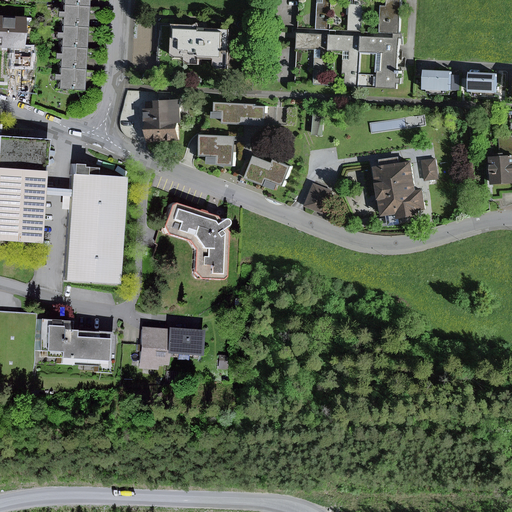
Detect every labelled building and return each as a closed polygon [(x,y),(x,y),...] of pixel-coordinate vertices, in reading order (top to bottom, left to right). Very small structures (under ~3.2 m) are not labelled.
[(335,0),(304,0),(303,28),(335,29),(335,0)] [(368,0),(335,0),(335,29),(367,31),(368,0)] [(368,0),(367,31),(398,32),(405,33),(406,0),(368,0)] [(90,6),(64,5),(63,12),(59,12),(59,16),(63,17),(63,26),(89,27),(90,6)] [(26,47),(28,18),(0,16),(0,45),(14,46),(26,47)] [(89,27),(63,26),(62,33),(58,33),(58,38),(62,38),(62,47),(88,48),(89,27)] [(206,59),(230,59),(231,33),(182,32),(182,41),(190,41),(190,53),(206,54),(206,59)] [(398,38),(366,36),(364,86),(402,88),(404,38),(408,38),(408,33),(405,33),(398,32),(398,38)] [(334,34),(302,33),(300,83),(331,85),(334,34)] [(366,36),(334,34),(331,85),(364,86),(366,36)] [(26,47),(14,46),(14,68),(21,68),(34,68),(34,47),(26,47)] [(88,48),(62,47),(61,54),(57,54),(57,59),(61,59),(60,68),(87,69),(88,48)] [(87,69),(60,68),(60,75),(56,74),(56,79),(60,79),(59,88),(86,90),(87,69)] [(457,88),(458,72),(430,72),(429,88),(457,88)] [(502,90),(502,74),(474,74),(474,89),(502,90)] [(186,135),(184,102),(157,103),(157,113),(150,114),(151,136),(186,135)] [(261,104),(221,103),(221,110),(230,111),(230,123),(271,125),(272,106),(261,105),(261,104)] [(325,136),(327,110),(317,109),(314,135),(325,136)] [(372,134),(416,128),(414,117),(371,123),(372,134)] [(0,239),(41,242),(43,197),(44,187),(47,137),(0,134),(0,239)] [(241,137),(207,134),(206,153),(222,154),(221,166),(239,167),(241,137)] [(511,182),(511,155),(491,157),(493,184),(511,182)] [(277,163),(260,156),(252,178),(270,185),(272,179),(289,186),(297,166),(279,159),(277,163)] [(435,159),(421,161),(424,180),(437,179),(435,159)] [(69,279),(124,282),(128,174),(87,172),(87,163),(74,162),(73,189),(44,187),(43,197),(72,198),(69,279)] [(414,192),(411,166),(372,171),(375,195),(380,194),(383,219),(426,214),(423,191),(414,192)] [(330,192),(314,186),(307,204),(323,210),(330,192)] [(211,217),(165,204),(157,230),(184,238),(190,248),(188,278),(219,280),(221,231),(211,217)] [(63,361),(112,362),(113,335),(72,334),(73,322),(44,321),(43,348),(64,349),(63,361)] [(206,329),(170,326),(170,329),(168,352),(171,352),(204,354),(206,329)] [(168,352),(170,329),(143,327),(139,367),(160,369),(160,364),(170,365),(171,352),(168,352)]
